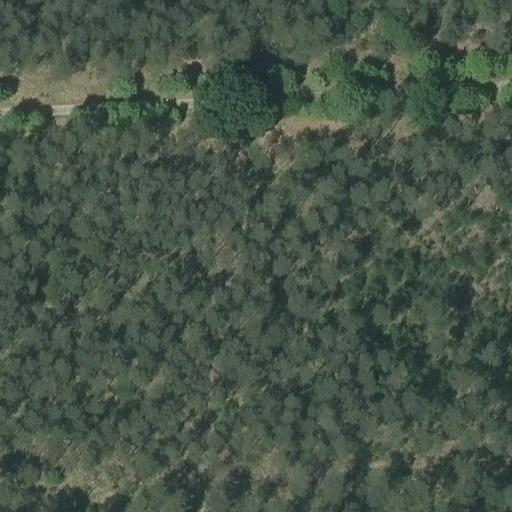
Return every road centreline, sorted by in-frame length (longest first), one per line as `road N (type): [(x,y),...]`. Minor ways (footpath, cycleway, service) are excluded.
road 1 (unknown): [(0,113),(511,92)]
road 2 (track): [(245,103),(192,511)]
